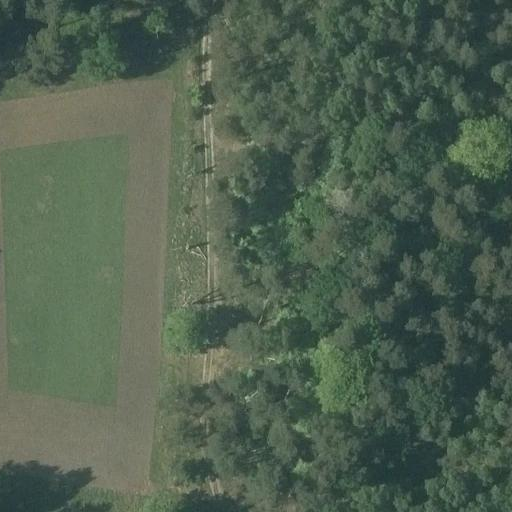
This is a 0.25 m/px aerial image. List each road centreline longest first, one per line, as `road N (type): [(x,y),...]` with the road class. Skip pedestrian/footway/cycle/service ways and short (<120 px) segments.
road 1 (track): [(202,0),(215,511)]
road 2 (track): [(206,153),(511,164)]
